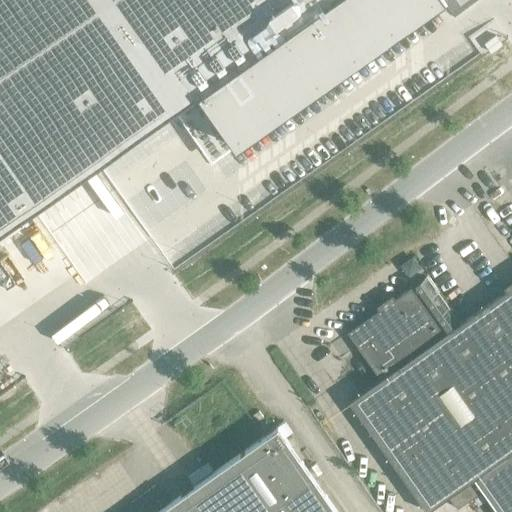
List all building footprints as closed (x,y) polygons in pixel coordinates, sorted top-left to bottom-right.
[(0,0),(0,230),(176,106),(212,157),(420,10),(418,7),(418,6),(419,6),(419,5),(419,4),(419,3),(419,2),(418,1),(418,0),(417,0),(0,0)] [(482,42),(486,46),(497,38),(494,34),(482,42)] [(486,47),(489,51),(500,43),(497,39),(486,47)] [(497,511),(511,511),(511,286),(459,324),(426,277),(411,288),(411,287),(347,332),(380,379),(349,401),(426,511),(427,511),(474,479),(497,511)] [(337,511),(278,427),(156,511),(337,511)]
